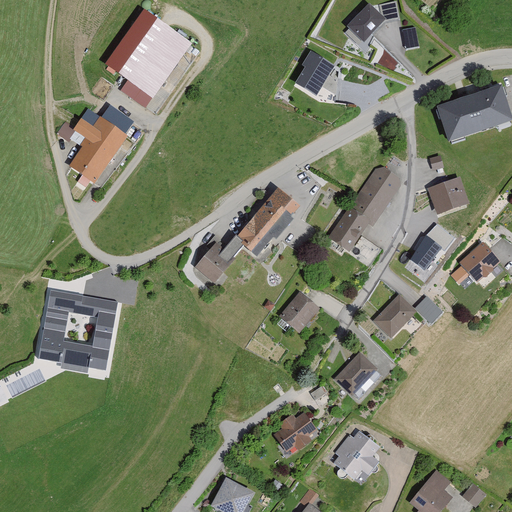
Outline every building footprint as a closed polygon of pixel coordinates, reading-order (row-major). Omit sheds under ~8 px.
[(397,1),(382,4),(385,21),(400,17),(397,1)] [(386,22),(369,6),(348,29),(365,45),(386,22)] [(186,46),(137,12),(98,67),(122,84),(117,91),(142,109),(186,46)] [(407,49),(419,48),(417,27),(404,29),(407,49)] [(334,66),(309,53),(301,67),(305,69),(296,86),(317,97),(334,66)] [(492,88),(431,109),(443,143),(504,122),(492,88)] [(121,138),(94,119),(86,130),(74,121),(67,131),(82,142),(63,168),(87,185),(121,138)] [(426,160),(429,172),(439,169),(435,157),(426,160)] [(397,188),(393,179),(379,169),(373,171),(346,210),(365,223),(370,227),(397,188)] [(459,177),(429,188),(438,215),(469,204),(459,177)] [(269,242),(288,221),(283,217),(291,207),(271,190),(228,239),(249,256),(265,238),(269,242)] [(346,210),(344,209),(323,239),(345,253),(365,223),(346,210)] [(438,225),(425,235),(442,247),(440,249),(446,251),(455,239),(438,225)] [(442,247),(425,235),(408,258),(424,270),(440,249),(442,247)] [(499,262),(482,242),(460,261),(477,281),(499,262)] [(229,260),(211,245),(190,268),(208,283),(229,260)] [(115,300),(48,290),(38,357),(105,367),(115,300)] [(314,310),(293,294),(273,319),(294,336),(314,310)] [(417,311),(399,294),(374,322),(392,338),(417,311)] [(433,324),(444,313),(428,297),(417,307),(433,324)] [(370,372),(354,356),(329,380),(346,397),(370,372)] [(0,404),(11,400),(3,380),(0,380),(0,404)] [(321,394),(318,389),(308,395),(311,400),(321,394)] [(316,429),(304,412),(295,418),(293,415),(281,424),(283,427),(275,433),(287,451),(295,445),(298,449),(310,441),(307,436),(316,429)] [(354,438),(350,435),(336,452),(341,456),(334,464),(353,479),(361,470),(368,476),(380,461),(373,456),(380,447),(360,431),(354,438)] [(451,482),(437,470),(409,502),(418,510),(416,511),(438,511),(451,497),(444,491),(451,482)] [(244,511),(255,492),(229,479),(215,507),(224,511),(244,511)] [(481,494),(468,485),(458,497),(471,507),(481,494)] [(315,493),(308,489),(302,498),(309,503),(315,493)]
